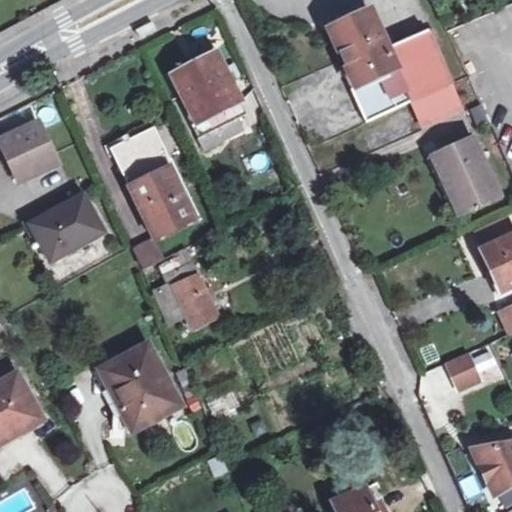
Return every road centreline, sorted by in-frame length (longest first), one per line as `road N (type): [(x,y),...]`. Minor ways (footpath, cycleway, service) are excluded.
road 1 (residential): [(461,511),(229,0)]
road 2 (secondary): [(0,83),(166,0)]
